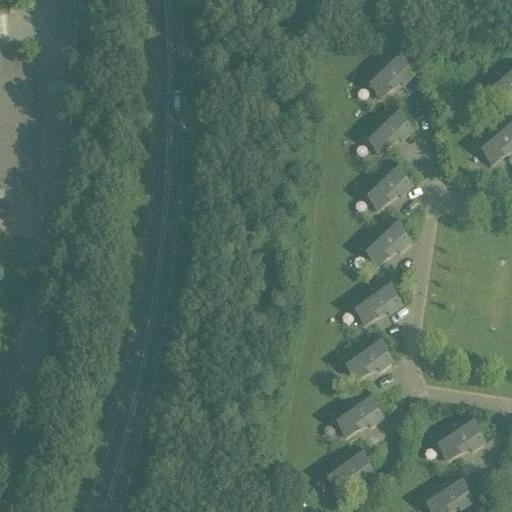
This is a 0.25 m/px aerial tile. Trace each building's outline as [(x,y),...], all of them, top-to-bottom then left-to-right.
[(403,89),(413,79),(390,55),(361,83),(379,102),(398,84),(403,89)] [(511,69),(509,65),(478,92),(495,112),(511,97),(511,69)] [(402,145),(412,135),(389,111),(360,139),(378,158),(397,140),(402,145)] [(511,151),(511,130),(505,121),(473,148),(490,168),(511,151)] [(401,201),(411,191),(388,167),(358,195),(377,214),(396,196),(401,201)] [(400,257),(410,247),(387,223),(357,251),(376,270),(395,252),(400,257)] [(389,319),(401,311),(381,283),(348,307),(363,329),(385,313),(389,319)] [(380,375),(392,367),(372,339),(339,363),(354,385),(376,369),(380,375)] [(371,431),(382,423),(363,395),(329,419),(345,441),(367,425),(371,431)] [(472,455),(484,447),(465,419),(431,442),(446,464),(468,449),(472,455)] [(361,487),(373,479),(353,451),(320,475),(335,497),(357,481),(361,487)] [(459,511),(463,511),(472,506),(454,478),(419,501),(426,511),(450,511),(456,508),(459,511)]
